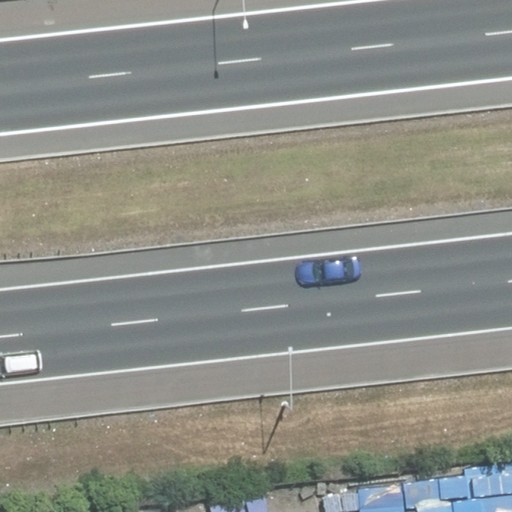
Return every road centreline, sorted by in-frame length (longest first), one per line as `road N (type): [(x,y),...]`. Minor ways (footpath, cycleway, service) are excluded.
road 1 (motorway): [(0,91),(511,32)]
road 2 (motorway): [(511,281),(0,339)]
